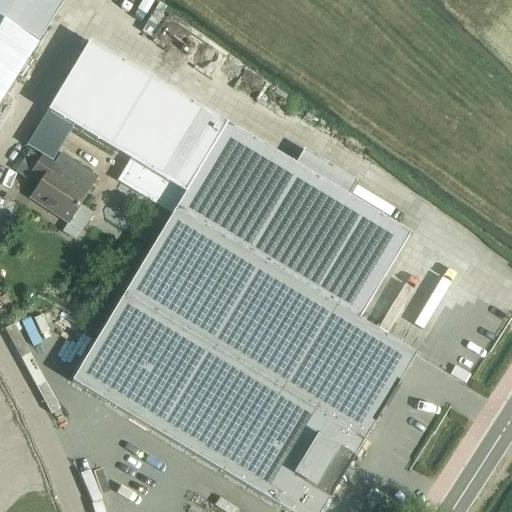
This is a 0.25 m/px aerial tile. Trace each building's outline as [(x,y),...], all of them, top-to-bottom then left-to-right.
[(0,0),(0,98),(63,0),(0,0)] [(122,296),(362,441),(414,355),(357,321),(410,234),(347,197),(357,182),(304,150),(294,166),(89,42),(47,111),(184,193),(122,296)] [(261,84),(243,106),(255,117),(274,95),(261,84)] [(30,200),(67,224),(61,233),(74,241),(91,215),(78,207),(98,177),(61,153),(54,163),(42,156),(28,177),(40,185),(30,200)] [(43,289),(37,305),(66,317),(72,300),(43,289)] [(286,511),(319,511),(362,441),(122,296),(70,382),(286,511)] [(458,385),(468,390),(476,374),(466,369),(458,385)]
